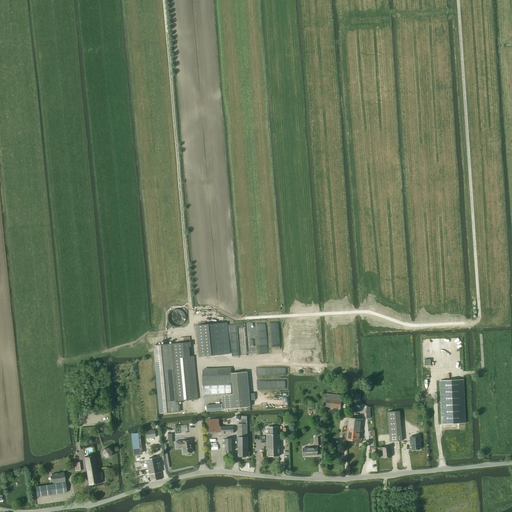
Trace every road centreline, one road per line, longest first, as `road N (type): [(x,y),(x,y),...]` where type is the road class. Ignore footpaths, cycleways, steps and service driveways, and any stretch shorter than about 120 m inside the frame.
road 1 (tertiary): [(35,511),(90,505),(202,472),(320,480),(511,463)]
road 2 (track): [(454,0),(478,367)]
road 3 (track): [(164,0),(193,323)]
